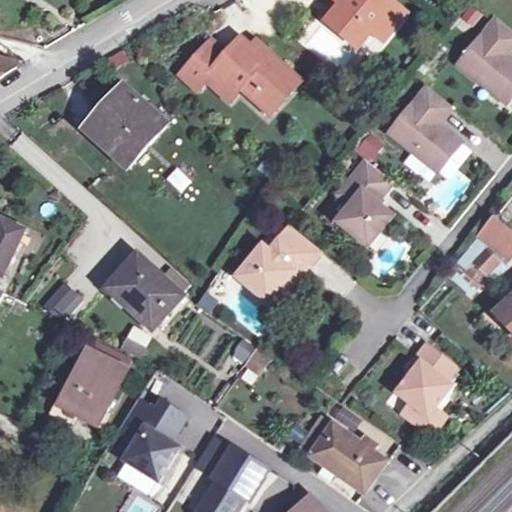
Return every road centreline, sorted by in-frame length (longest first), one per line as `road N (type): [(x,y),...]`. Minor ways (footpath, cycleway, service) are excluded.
road 1 (residential): [(163,0),(0,102)]
road 2 (residential): [(395,511),(511,400)]
